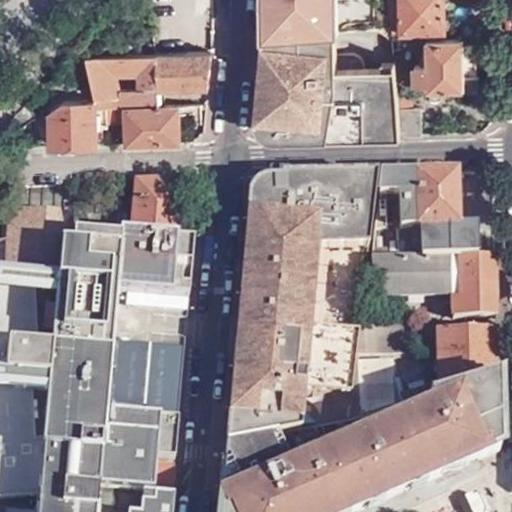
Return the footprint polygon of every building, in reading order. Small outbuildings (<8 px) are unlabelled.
[(263,0),(264,36),(270,35),(391,27),(388,0),(263,0)] [(443,0),(388,0),(391,27),(392,35),(444,33),(443,0)] [(285,35),(270,35),(269,68),(269,85),(259,85),(255,120),(259,119),(268,119),(278,126),(279,139),(402,135),(398,94),(396,72),(381,73),(381,68),(337,70),(335,32),(323,33),(285,35)] [(270,35),(264,36),(261,69),(269,68),(270,35)] [(463,50),(463,39),(442,40),(426,40),(427,65),(414,66),(415,84),(428,84),(428,89),(479,88),(479,74),(476,74),(475,51),(463,50)] [(95,101),(95,107),(106,107),(161,106),(160,88),(208,87),(211,53),(162,55),(154,55),(86,58),(95,101)] [(381,61),(381,68),(381,73),(396,72),(395,60),(381,61)] [(269,68),(261,69),(259,85),(269,85),(269,68)] [(402,135),(422,134),(419,108),(411,108),(410,93),(398,94),(402,135)] [(50,110),(51,146),(97,145),(96,108),(95,107),(95,101),(62,101),(50,110)] [(126,126),(128,144),(181,143),(180,106),(161,106),(106,107),(107,127),(126,126)] [(274,138),(279,139),(278,126),(268,119),(259,119),(259,128),(262,133),(274,138)] [(454,174),(378,176),(372,231),(385,232),(386,197),(398,197),(398,230),(420,231),(420,260),(474,259),(473,228),(456,228),(454,174)] [(375,176),(249,178),(226,445),(347,425),(375,176)] [(134,183),(129,235),(175,239),(179,182),(134,183)] [(93,185),(72,185),(74,230),(86,231),(86,215),(94,214),(93,185)] [(57,215),(57,186),(1,188),(1,203),(8,204),(2,280),(33,282),(42,273),(42,270),(59,272),(52,353),(42,352),(39,383),(49,384),(45,443),(34,442),(33,459),(30,489),(32,489),(32,497),(37,497),(36,511),(168,511),(170,498),(151,497),(154,464),(173,464),(177,423),(103,417),(113,293),(188,299),(193,241),(175,239),(129,235),(119,235),(118,240),(72,235),(71,245),(62,245),(57,215)] [(474,259),(420,260),(370,261),(370,302),(451,300),(453,320),(496,319),(494,258),(474,259)] [(362,322),(358,358),(402,358),(401,321),(362,322)] [(436,385),(438,397),(497,378),(496,331),(436,332),(436,385)] [(39,383),(42,352),(6,349),(3,380),(39,383)] [(358,364),(350,425),(438,397),(436,385),(424,389),(410,393),(400,397),(398,396),(395,387),(393,377),(393,364),(392,362),(358,364)] [(347,425),(226,445),(224,461),(219,511),(358,511),(498,451),(497,378),(438,397),(350,425),(347,425)] [(408,387),(410,393),(424,389),(421,383),(408,387)] [(33,459),(34,442),(31,442),(31,435),(8,435),(7,438),(3,483),(4,487),(30,489),(33,459)] [(15,492),(0,491),(0,503),(15,504),(15,492)] [(463,511),(483,503),(481,499),(474,497),(464,501),(461,508),(463,511)]
